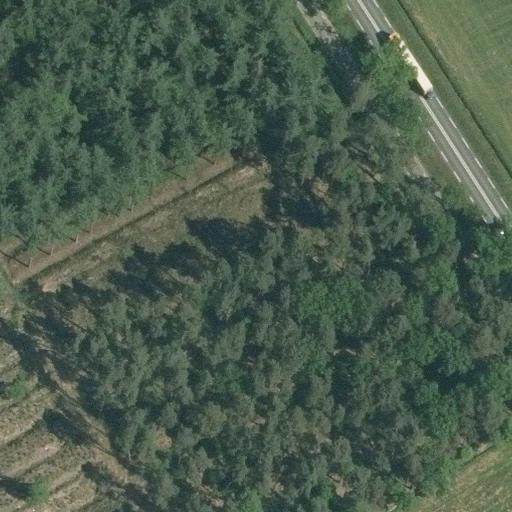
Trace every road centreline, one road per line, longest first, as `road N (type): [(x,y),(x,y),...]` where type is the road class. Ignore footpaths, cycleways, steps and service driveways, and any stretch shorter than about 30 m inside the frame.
road 1 (unclassified): [(511,326),(304,0)]
road 2 (primary): [(511,244),(354,0)]
